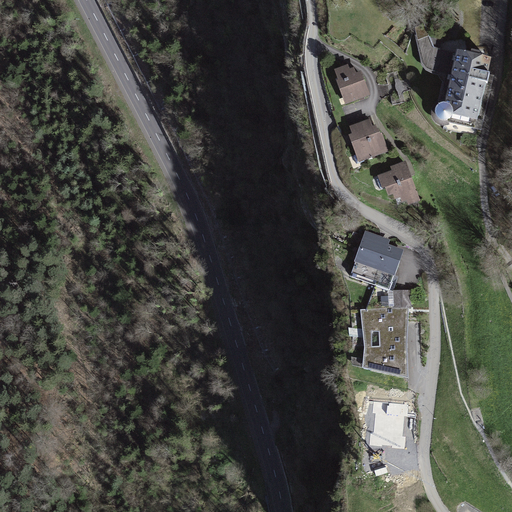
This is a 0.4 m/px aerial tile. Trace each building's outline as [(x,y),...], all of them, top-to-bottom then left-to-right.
[(490,57),(459,48),(457,54),(435,47),(430,35),(418,38),(423,63),(431,71),(447,76),(441,99),(437,99),(433,117),(442,124),(444,128),(473,135),(490,57)] [(355,70),(338,77),(347,103),(365,96),(355,70)] [(373,115),(349,123),(361,161),(386,153),(373,115)] [(405,167),(381,176),(390,199),(408,193),(413,191),(405,167)] [(404,249),(360,233),(343,276),(388,292),(404,249)] [(414,290),(389,290),(390,310),(414,309),(414,290)] [(408,313),(352,311),(358,343),(352,365),(409,379),(405,337),(408,313)]
